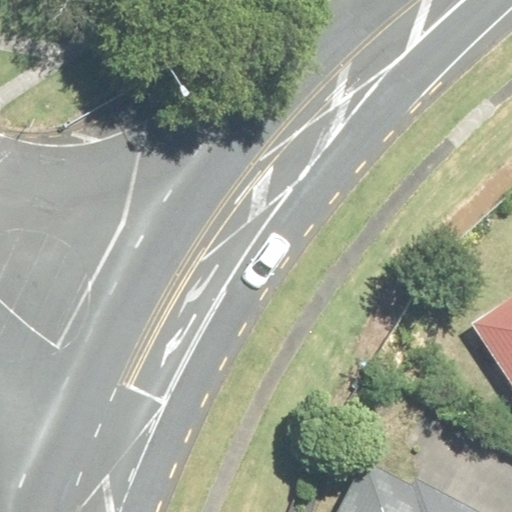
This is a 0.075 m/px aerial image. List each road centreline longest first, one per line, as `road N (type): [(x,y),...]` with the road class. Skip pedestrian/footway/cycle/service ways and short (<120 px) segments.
road 1 (secondary): [(448,0),(246,187),(142,367)]
road 2 (residential): [(0,258),(142,367)]
road 3 (secondary): [(78,511),(142,367)]
road 4 (unclassified): [(0,369),(142,367)]
